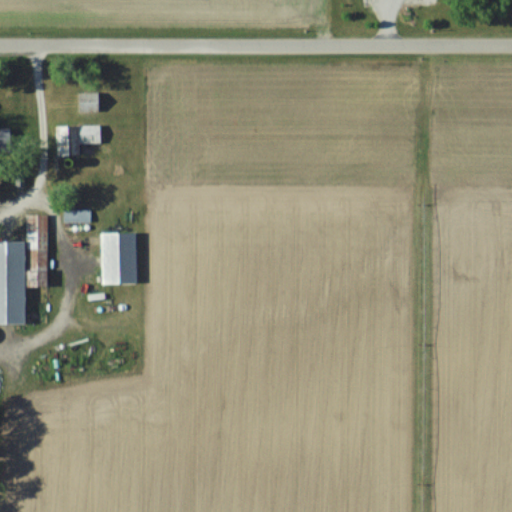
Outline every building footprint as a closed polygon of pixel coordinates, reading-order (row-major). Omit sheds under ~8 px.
[(80,112),(101,112),(101,93),(80,93),(80,112)] [(57,155),(84,155),(84,144),(102,144),(102,126),(56,127),(57,155)] [(0,144),(11,145),(11,130),(0,130),(0,144)] [(0,323),(28,324),(28,264),(47,264),(48,215),(27,215),(27,241),(0,241),(0,323)] [(138,284),(138,233),(101,233),(101,284),(138,284)]
